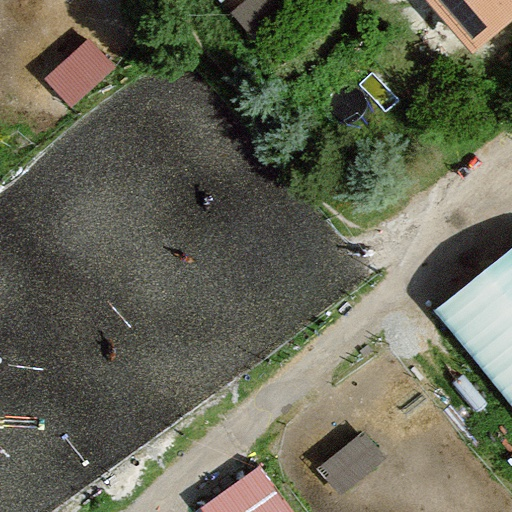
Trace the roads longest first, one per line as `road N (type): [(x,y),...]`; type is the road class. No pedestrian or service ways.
road 1 (track): [(442,217),(386,317),(244,441),(186,511)]
road 2 (track): [(511,167),(402,245),(367,260)]
